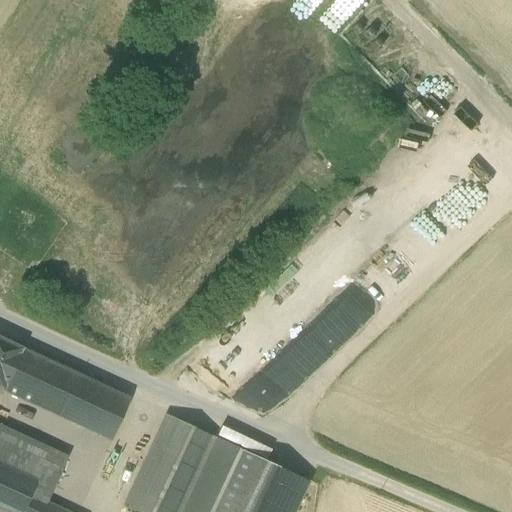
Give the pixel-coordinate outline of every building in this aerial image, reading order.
[(270,34),(263,41),(278,57),(285,50),(270,34)] [(362,256),(453,174),(424,143),(388,175),(385,192),(356,218),(354,217),(341,229),(336,255),(329,253),(325,270),(334,280),(343,282),(346,268),(360,255),(362,256)] [(317,328),(246,402),(265,421),(337,347),(317,328)] [(0,385),(15,392),(34,349),(1,333),(0,334),(0,385)] [(122,441),(142,398),(34,349),(15,392),(122,441)] [(0,511),(86,511),(60,500),(82,451),(4,416),(15,392),(0,385),(0,511)] [(176,417),(132,509),(138,511),(294,511),(310,482),(176,417)]
